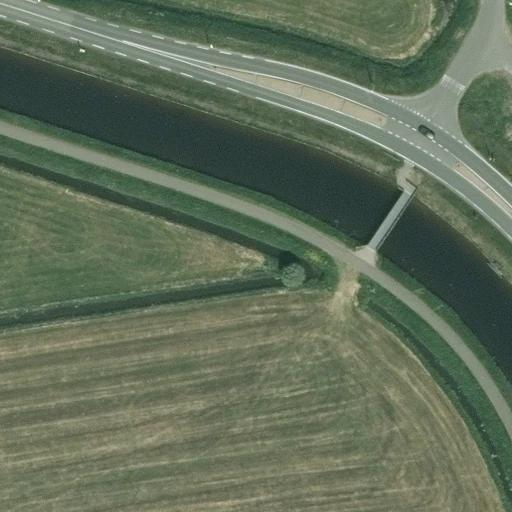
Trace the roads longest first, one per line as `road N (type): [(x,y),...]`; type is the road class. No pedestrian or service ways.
road 1 (unclassified): [(511,426),(449,336),(349,258),(257,212),(0,127)]
road 2 (primary): [(425,127),(303,76),(121,41)]
road 3 (primary): [(121,41),(410,151)]
road 4 (primary): [(410,151),(511,230)]
road 5 (primary): [(121,41),(0,3)]
